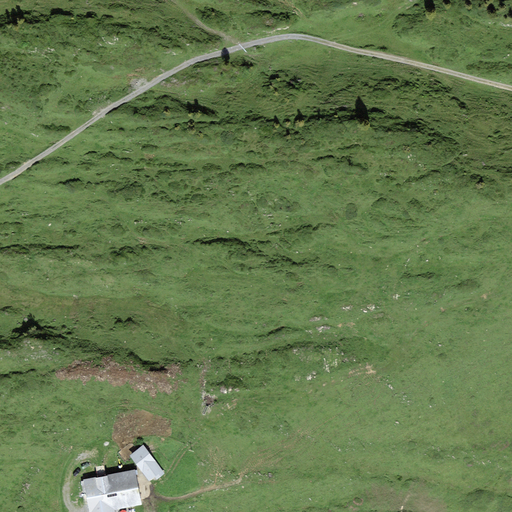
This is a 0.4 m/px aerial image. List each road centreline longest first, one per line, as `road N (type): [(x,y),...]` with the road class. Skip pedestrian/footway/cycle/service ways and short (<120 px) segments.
road 1 (track): [(240,47),(306,37),(511,87)]
road 2 (track): [(0,181),(184,65),(240,47)]
